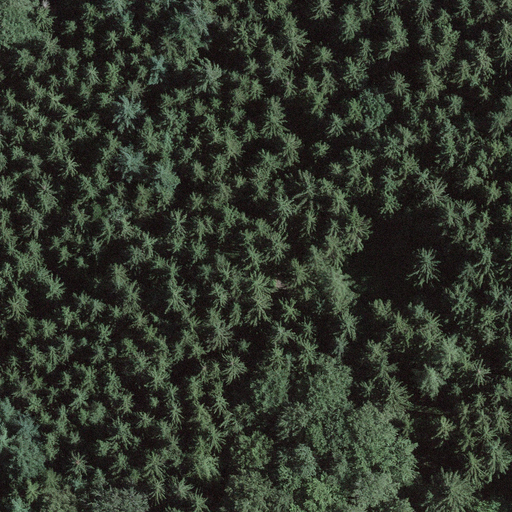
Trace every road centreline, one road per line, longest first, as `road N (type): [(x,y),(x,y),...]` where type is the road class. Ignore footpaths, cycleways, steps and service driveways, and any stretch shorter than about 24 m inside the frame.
road 1 (track): [(306,0),(316,122),(282,338),(217,511)]
road 2 (track): [(0,77),(97,0)]
